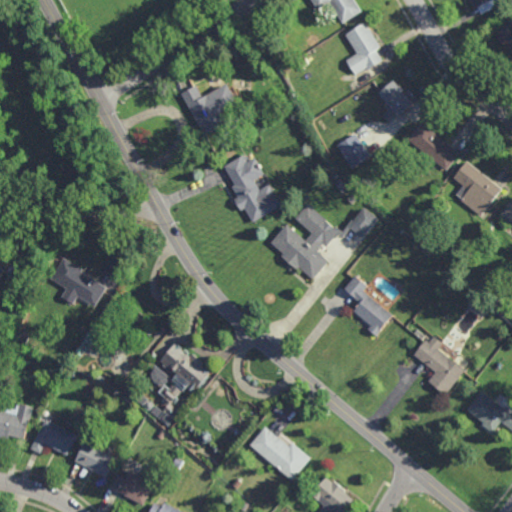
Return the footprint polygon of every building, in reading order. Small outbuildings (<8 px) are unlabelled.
[(353,0),(363,14),(346,25),(333,4),(323,12),(315,0),(353,0)] [(494,0),(498,7),(483,15),(474,0),(494,0)] [(367,24),(384,46),(377,52),(384,61),(370,70),(368,65),(357,73),(348,61),(358,55),(348,38),(367,24)] [(511,25),(511,45),(503,37),(511,25)] [(300,68),(298,62),(307,57),(310,63),(300,68)] [(396,83),(415,104),(402,118),(383,95),(396,83)] [(207,136),(231,126),(221,113),(240,106),(228,85),(206,99),(201,87),(186,95),(207,136)] [(423,125),(461,155),(446,173),(412,142),(423,125)] [(370,159),(359,134),(339,143),(351,168),(370,159)] [(228,167),(247,156),(251,164),(259,160),(267,177),(257,181),(263,192),(272,185),(283,207),(256,224),(248,208),(243,211),(238,202),(242,199),(235,187),(238,186),(228,167)] [(470,161),(503,192),(485,218),(458,195),(464,187),(456,179),(470,161)] [(343,193),(336,185),(342,179),(346,184),(344,186),(347,189),(343,193)] [(353,204),(348,200),(354,194),(359,199),(353,204)] [(511,202),(511,221),(503,215),(511,202)] [(314,280),(329,263),(317,252),(324,245),(329,248),(343,231),(312,205),(298,219),(315,235),(308,242),(290,225),(275,242),(288,255),(286,259),(300,270),(302,267),(314,280)] [(457,256),(456,255),(453,258),(448,254),(451,251),(450,251),(457,242),(464,247),(457,256)] [(407,256),(403,253),(408,247),(412,251),(407,256)] [(63,261),(108,287),(96,307),(52,280),(63,261)] [(357,277),(371,287),(366,291),(396,316),(378,338),(370,331),(375,326),(355,311),(365,303),(347,291),(357,277)] [(15,306),(4,301),(6,298),(17,303),(15,306)] [(422,340),(414,333),(417,329),(425,336),(422,340)] [(19,344),(13,341),(18,330),(24,333),(19,344)] [(436,338),(445,345),(440,351),(467,371),(449,395),(431,382),(439,373),(417,356),(429,341),(432,344),(436,338)] [(177,344),(178,343),(183,347),(182,348),(190,355),(193,353),(205,363),(203,366),(204,367),(205,365),(212,371),(208,376),(210,377),(200,390),(198,388),(197,389),(195,388),(193,391),(188,387),(184,391),(183,390),(173,403),(170,401),(167,404),(162,400),(165,396),(160,392),(166,385),(170,388),(174,383),(171,380),(166,384),(158,385),(156,384),(152,380),(151,375),(151,373),(152,369),(156,365),(172,378),(176,373),(160,360),(175,343),(177,344)] [(147,400),(152,401),(154,403),(155,406),(156,405),(164,411),(165,410),(164,410),(168,405),(170,402),(181,411),(175,419),(175,418),(169,426),(150,412),(152,410),(148,410),(145,407),(145,404),(143,405),(136,399),(142,392),(149,398),(147,400)] [(486,392),(511,413),(511,430),(499,421),(493,434),(484,427),(487,423),(470,410),(486,392)] [(91,418),(86,415),(87,412),(85,412),(87,407),(89,409),(91,405),(96,407),(91,418)] [(27,439),(35,409),(23,406),(20,417),(0,411),(0,437),(10,440),(11,435),(27,439)] [(150,425),(145,421),(147,417),(153,421),(150,425)] [(67,456),(78,436),(47,419),(32,448),(44,455),(49,446),(67,456)] [(163,439),(158,436),(162,428),(168,432),(163,439)] [(269,429),(292,448),(296,444),(313,461),(296,480),(253,446),(269,429)] [(204,443),(201,440),(201,435),(203,431),(209,431),(212,434),(213,439),(209,443),(204,443)] [(109,478),(119,459),(88,442),(78,462),(109,478)] [(180,468),(174,465),(179,457),(185,461),(180,468)] [(147,505),(156,487),(122,471),(113,489),(147,505)] [(237,489),(232,484),(238,478),(243,482),(237,489)] [(330,478),(336,483),(338,481),(348,490),(346,493),(360,503),(352,511),(318,511),(326,503),(313,495),(330,478)] [(152,511),(157,503),(166,508),(168,503),(185,511),(152,511)]
